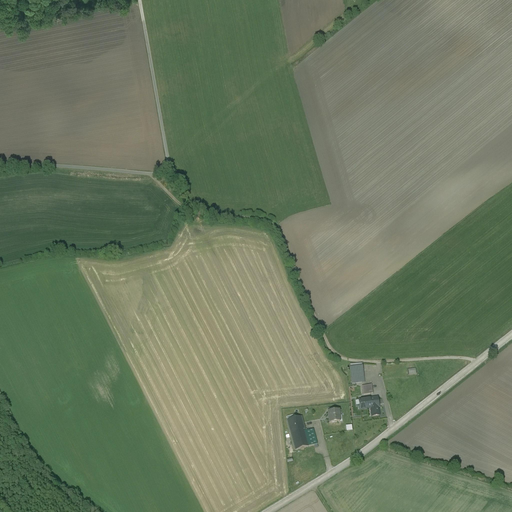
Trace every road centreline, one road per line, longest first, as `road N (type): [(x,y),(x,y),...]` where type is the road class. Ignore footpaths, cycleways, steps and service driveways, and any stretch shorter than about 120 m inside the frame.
road 1 (track): [(477,361),(334,354),(271,221),(180,207),(152,173)]
road 2 (secondary): [(268,511),(366,450),(511,334)]
